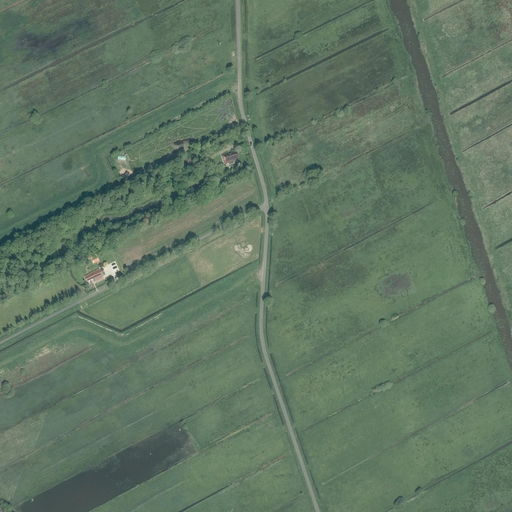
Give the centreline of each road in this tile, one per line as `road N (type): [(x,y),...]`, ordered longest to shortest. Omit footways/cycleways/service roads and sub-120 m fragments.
road 1 (unclassified): [(317,511),(261,338),(266,206)]
road 2 (unclassified): [(266,206),(0,342)]
road 3 (unclassified): [(266,206),(240,103),(237,0)]
